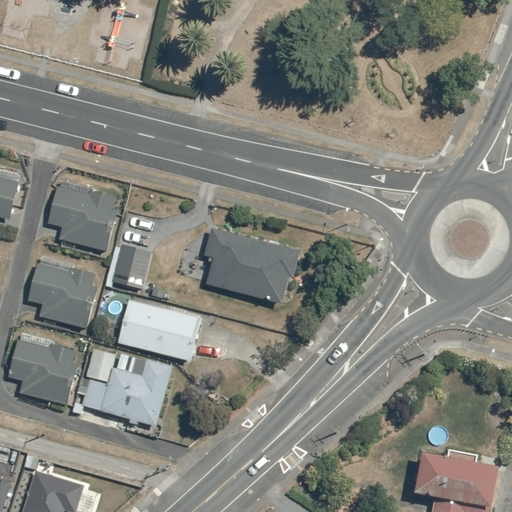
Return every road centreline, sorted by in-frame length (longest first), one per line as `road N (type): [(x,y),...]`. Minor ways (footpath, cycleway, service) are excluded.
road 1 (residential): [(0,98),(423,210)]
road 2 (secondary): [(192,511),(432,279)]
